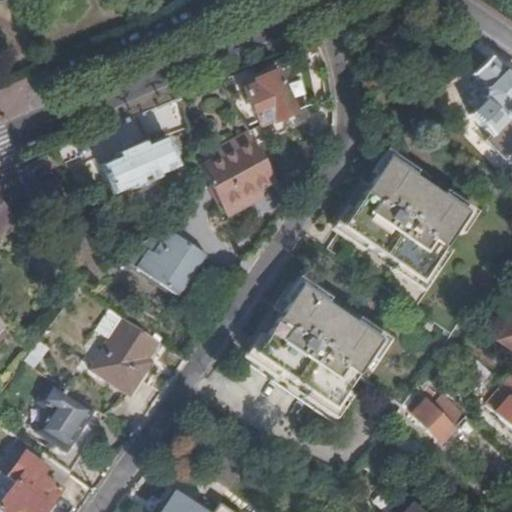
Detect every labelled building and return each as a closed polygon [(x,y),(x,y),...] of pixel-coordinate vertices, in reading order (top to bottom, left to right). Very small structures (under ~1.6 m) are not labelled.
[(503,75),(489,61),(472,78),(484,91),(485,107),(471,118),(492,139),(485,146),(502,163),(511,152),(511,79),(506,73),(503,75)] [(300,115),(281,70),(254,81),(256,83),(240,89),(257,130),(274,124),(275,126),(300,115)] [(272,180),(247,134),(224,147),(229,155),(221,159),(201,170),(226,216),(244,207),(238,197),(256,189),(272,180)] [(175,171),(161,139),(143,147),(139,144),(112,156),(113,160),(92,169),(105,199),(126,191),(128,195),(156,183),(155,179),(175,171)] [(229,155),(224,147),(217,151),(221,159),(229,155)] [(463,219),(385,164),(336,232),(415,286),(463,219)] [(260,199),(256,189),(238,197),(244,207),(260,199)] [(0,235),(14,222),(0,206),(0,235)] [(174,299),(203,259),(170,235),(141,275),(174,299)] [(329,415),(376,345),(297,292),(249,361),(329,415)] [(511,317),(497,340),(511,350),(511,317)] [(181,362),(204,328),(189,318),(167,352),(181,362)] [(155,344),(122,322),(89,371),(125,397),(148,365),(142,361),(155,344)] [(142,361),(148,365),(161,348),(155,344),(142,361)] [(485,403),(511,428),(511,373),(498,388),(499,388),(485,403)] [(42,457),(67,474),(106,418),(50,382),(36,403),(48,411),(33,435),(50,446),(42,457)] [(431,390),(408,412),(438,443),(462,417),(431,390)] [(379,434),(358,463),(373,473),(389,455),(400,464),(404,457),(379,434)] [(56,491),(67,474),(42,457),(28,447),(22,457),(42,471),(37,478),(56,491)] [(11,486),(44,508),(49,501),(56,491),(37,478),(42,471),(22,457),(10,449),(0,462),(0,469),(7,475),(3,480),(11,486)] [(0,501),(11,486),(3,480),(0,478),(0,501)] [(14,511),(41,511),(44,508),(11,486),(0,501),(0,511),(13,511),(14,511)] [(195,511),(169,494),(156,511),(195,511)] [(64,511),(49,501),(44,508),(49,511),(64,511)]
